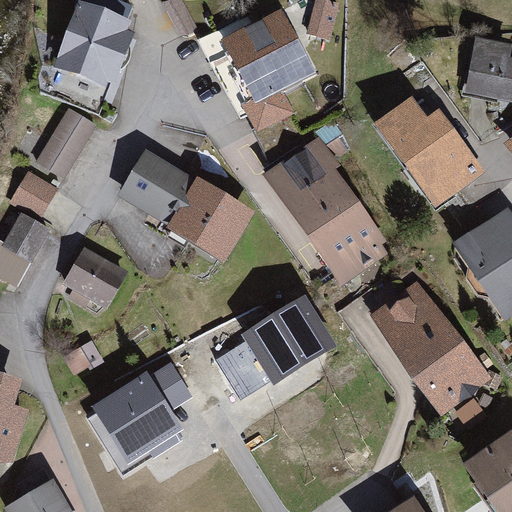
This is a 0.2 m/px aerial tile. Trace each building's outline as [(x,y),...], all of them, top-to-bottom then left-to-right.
[(317,1),(309,36),(329,41),(337,6),(317,1)] [(83,10),(62,72),(122,91),(142,30),(83,10)] [(240,20),(200,42),(242,118),(253,113),(262,129),(291,113),(278,90),(309,73),(279,18),(248,34),(240,20)] [(511,50),(476,47),(470,103),(511,106),(511,50)] [(418,104),(376,135),(440,220),(494,180),(449,119),(436,129),(418,104)] [(294,197),(286,203),(320,251),(318,254),(339,283),(370,261),(368,259),(379,251),(374,245),(379,242),(329,170),(333,167),(318,146),(304,156),(298,148),(306,141),(291,113),(262,129),(256,131),(275,164),(272,166),(294,197)] [(95,130),(69,116),(40,166),(65,181),(95,130)] [(214,199),(145,158),(131,181),(136,184),(127,198),(192,237),(214,199)] [(74,210),(30,185),(15,211),(25,217),(8,246),(0,240),(0,284),(24,298),(74,210)] [(214,199),(192,237),(223,256),(246,218),(214,199)] [(511,215),(462,253),(511,321),(511,215)] [(88,259),(67,295),(111,321),(132,285),(88,259)] [(420,288),(373,324),(448,421),(494,385),(420,288)] [(11,390),(0,386),(0,455),(6,455),(18,418),(4,413),(11,390)] [(511,511),(511,453),(466,485),(485,511),(511,511)] [(18,485),(9,511),(67,511),(43,471),(18,485)] [(424,511),(419,503),(403,511),(424,511)]
